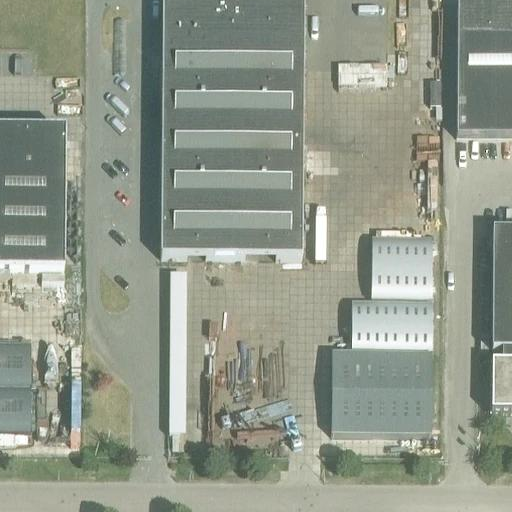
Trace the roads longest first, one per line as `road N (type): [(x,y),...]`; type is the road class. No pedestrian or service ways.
road 1 (unknown): [(151,0),(144,23),(146,171),(159,503)]
road 2 (unknown): [(309,504),(319,0)]
road 3 (unclassified): [(309,504),(0,501)]
road 4 (unknown): [(457,505),(448,216)]
road 5 (unknown): [(441,0),(448,216)]
road 6 (unclassified): [(511,505),(309,504)]
